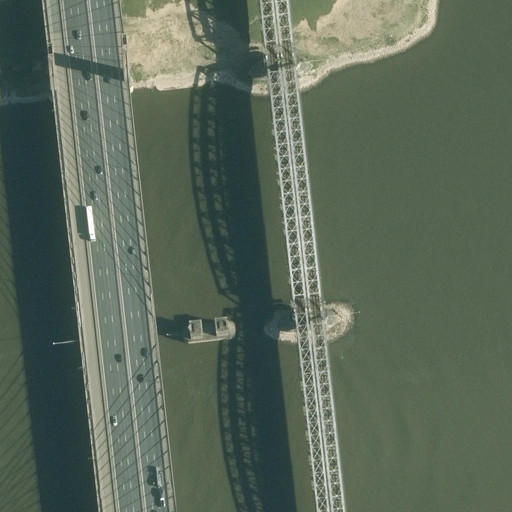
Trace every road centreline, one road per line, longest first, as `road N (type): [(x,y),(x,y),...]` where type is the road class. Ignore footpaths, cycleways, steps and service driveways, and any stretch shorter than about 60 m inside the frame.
road 1 (unclassified): [(109,511),(51,0)]
road 2 (motorway): [(154,511),(99,0)]
road 3 (motorway): [(72,0),(127,511)]
